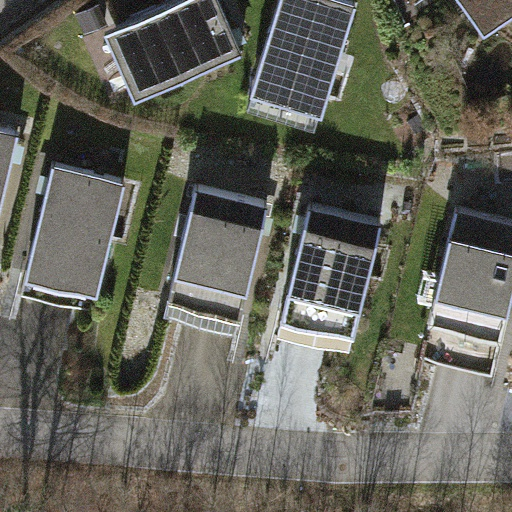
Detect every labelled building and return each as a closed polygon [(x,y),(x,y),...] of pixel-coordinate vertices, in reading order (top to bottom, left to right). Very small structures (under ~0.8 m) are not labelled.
[(236,48),(213,0),(153,0),(94,27),(126,98),(236,48)] [(351,0),(268,0),(242,90),(318,112),(351,0)] [(511,0),(459,0),(481,30),(511,7),(511,0)] [(115,176),(44,160),(12,299),(84,315),(115,176)] [(254,197),(187,182),(157,314),(224,329),(254,197)] [(368,213),(301,199),(273,332),(340,346),(368,213)] [(511,251),(511,217),(453,204),(423,336),(489,351),(511,251)]
